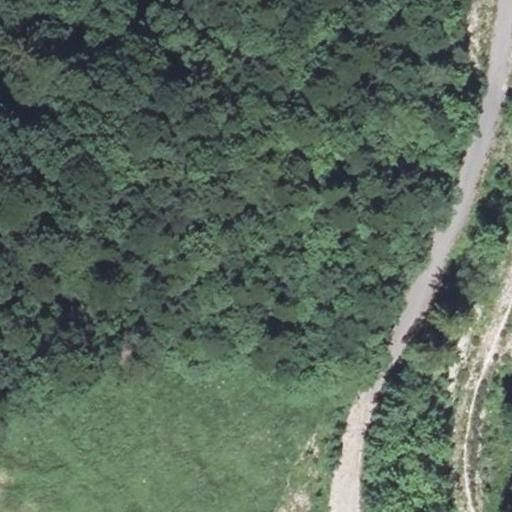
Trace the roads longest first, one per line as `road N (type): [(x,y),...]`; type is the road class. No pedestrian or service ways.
road 1 (unclassified): [(344,511),(365,393),(458,209),(511,5)]
road 2 (track): [(511,284),(475,371),(469,511)]
